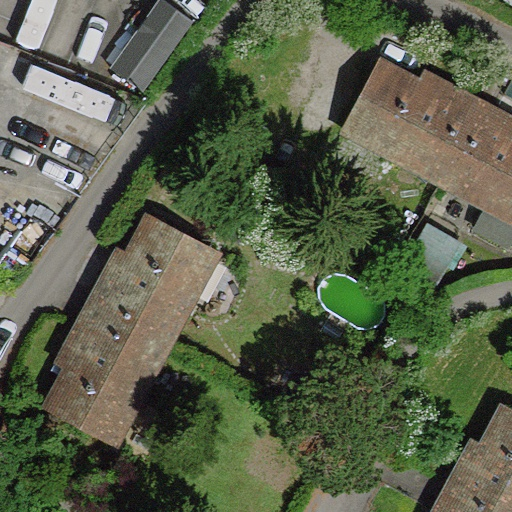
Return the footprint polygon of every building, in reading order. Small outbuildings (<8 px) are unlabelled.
[(161,83),(203,8),(188,0),(162,0),(127,64),(161,83)] [(458,107),(380,65),(348,130),(442,181),(475,116),(458,107)] [(475,116),(442,181),(511,217),(511,134),(493,125),(475,116)] [(129,260),(101,313),(168,349),(217,252),(152,217),(129,260)] [(168,349),(101,313),(88,338),(49,410),(117,443),(168,349)] [(511,511),(511,408),(509,407),(465,487),(457,504),(473,511),(511,511)]
